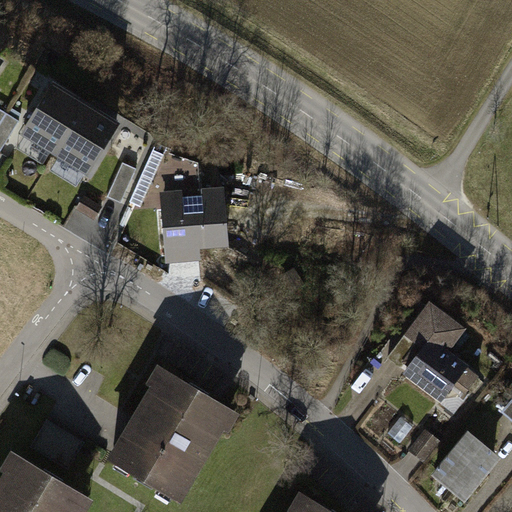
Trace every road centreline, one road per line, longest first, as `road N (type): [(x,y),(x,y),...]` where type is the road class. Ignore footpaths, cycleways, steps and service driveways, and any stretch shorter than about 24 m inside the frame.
road 1 (secondary): [(511,270),(251,78),(115,0)]
road 2 (residential): [(399,511),(320,419),(91,261)]
road 3 (residential): [(91,261),(0,382)]
